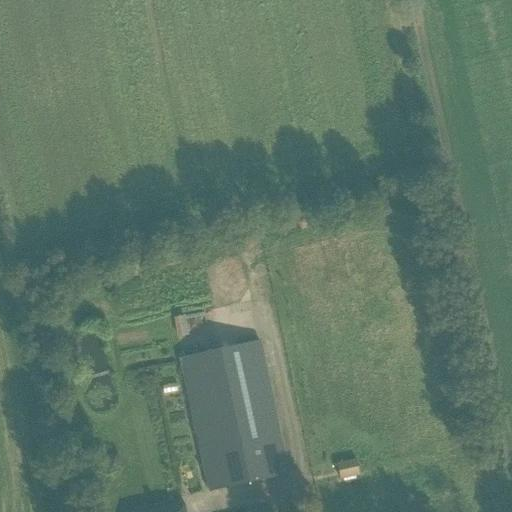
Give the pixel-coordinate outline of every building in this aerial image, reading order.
[(182,317),(174,318),(177,336),(186,334),(182,317)] [(219,350),(180,359),(204,472),(208,492),(288,474),(284,455),(259,342),(219,350)] [(173,367),(160,370),(161,379),(175,376),(173,367)] [(118,453),(105,456),(109,472),(121,468),(118,453)] [(357,461),(339,465),(342,478),(360,474),(357,461)]
